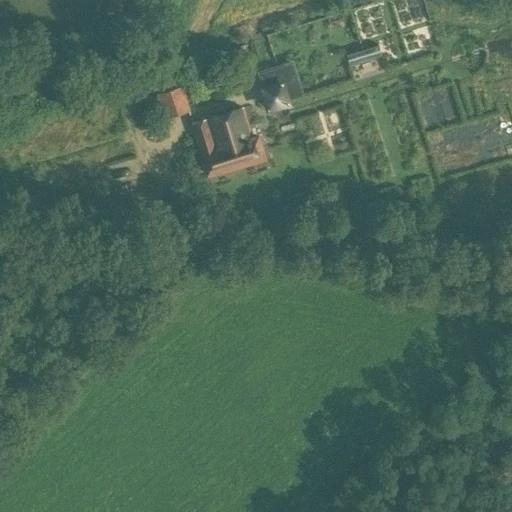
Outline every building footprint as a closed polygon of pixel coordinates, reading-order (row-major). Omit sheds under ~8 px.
[(378,6),(355,5),(354,33),(377,34),(378,6)] [(381,56),(378,44),(345,54),(349,66),(381,56)] [(282,66),(260,73),(270,106),(293,98),(282,66)] [(164,118),(189,111),(182,85),(157,93),(164,118)] [(250,138),(242,109),(191,123),(205,174),(262,158),(256,137),(250,138)]
